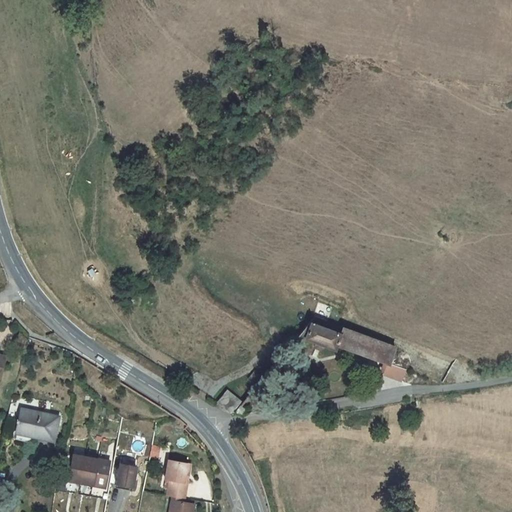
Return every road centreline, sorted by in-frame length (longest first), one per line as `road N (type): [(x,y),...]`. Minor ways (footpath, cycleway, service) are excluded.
road 1 (tertiary): [(210,432),(183,405),(93,349),(28,287)]
road 2 (unclassified): [(210,432),(253,417),(418,395)]
